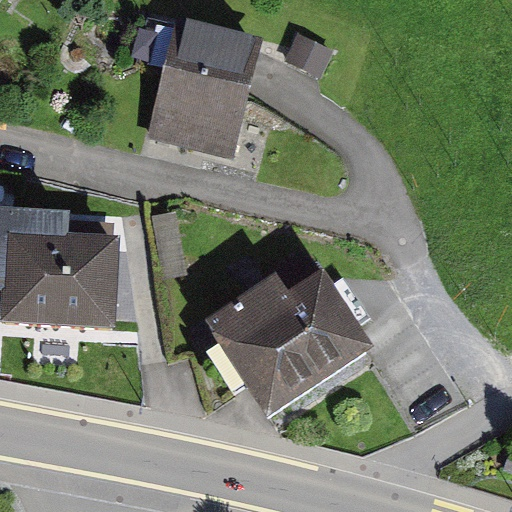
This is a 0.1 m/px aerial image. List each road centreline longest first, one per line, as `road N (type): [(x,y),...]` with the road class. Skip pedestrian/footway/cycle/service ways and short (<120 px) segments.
road 1 (tertiary): [(112,453),(381,511)]
road 2 (unclassified): [(388,511),(398,477),(511,408)]
